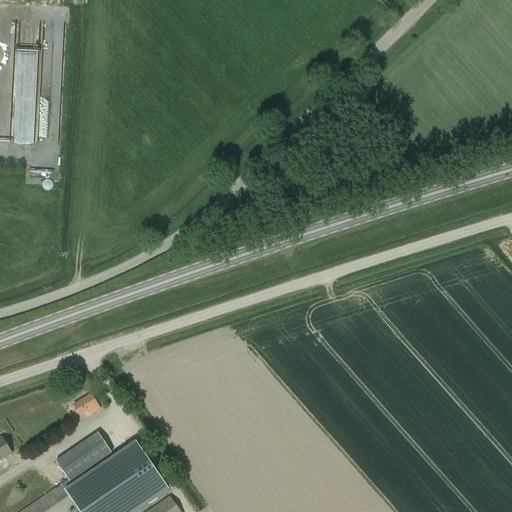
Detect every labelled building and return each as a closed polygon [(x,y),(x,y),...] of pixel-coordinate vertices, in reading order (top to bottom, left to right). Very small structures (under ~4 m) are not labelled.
[(5,125),(0,134),(0,136),(13,132),(14,133),(23,134),(34,139),(34,128),(40,146),(58,147),(59,125),(38,124),(43,22),(24,21),(15,39),(16,24),(0,23),(0,68),(17,63),(4,88),(0,87),(0,84),(1,83),(0,80),(0,95),(15,91),(14,105),(0,103),(0,110),(36,113),(1,124),(5,125)] [(50,181),(43,182),(44,190),(51,188),(50,181)] [(92,414),(100,409),(92,394),(74,405),(80,416),(90,410),(92,414)] [(112,452),(98,432),(56,461),(70,482),(112,452)] [(0,460),(12,453),(4,439),(0,441),(0,460)] [(181,511),(170,495),(145,511),(131,511),(166,487),(134,440),(70,484),(68,480),(63,483),(20,511),(181,511)]
